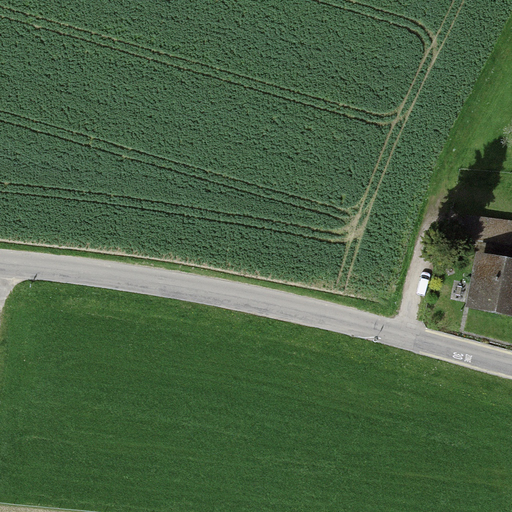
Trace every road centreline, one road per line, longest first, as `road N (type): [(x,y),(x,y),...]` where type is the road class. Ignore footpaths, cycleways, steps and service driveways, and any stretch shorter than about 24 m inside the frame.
road 1 (unclassified): [(511,366),(226,292),(0,262)]
road 2 (track): [(401,335),(447,166),(511,37)]
